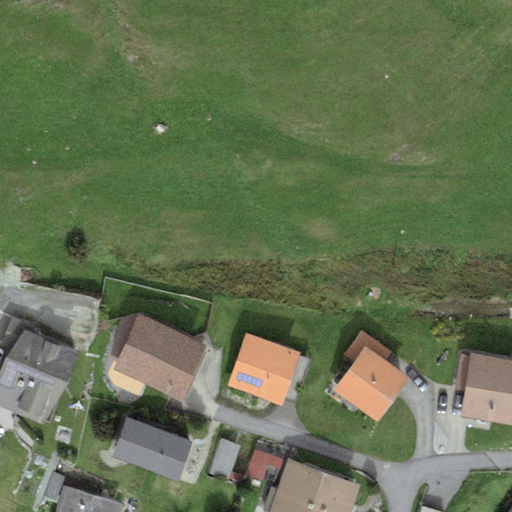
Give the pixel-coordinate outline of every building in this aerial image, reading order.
[(35,324),(11,315),(1,341),(12,345),(0,374),(0,403),(48,422),(77,350),(32,332),(35,324)] [(206,347),(137,315),(113,368),(182,400),(206,347)] [(344,354),(354,362),(333,391),(377,423),(410,378),(385,360),(391,352),(361,331),(344,354)] [(301,351),(245,332),(226,386),(280,405),(283,397),(294,401),(309,359),(299,356),(301,351)] [(511,359),(471,352),(470,355),(460,353),(454,390),(465,391),(461,417),(511,425),(511,359)] [(192,441),(126,417),(111,457),(177,481),(192,441)] [(240,445),(221,438),(208,473),(227,480),(240,445)] [(255,449),(246,473),(262,479),(267,465),(280,470),(284,459),(255,449)] [(350,511),(361,485),(287,458),(276,489),(270,486),(260,511),(350,511)] [(119,511),(122,503),(64,486),(56,511),(119,511)]
